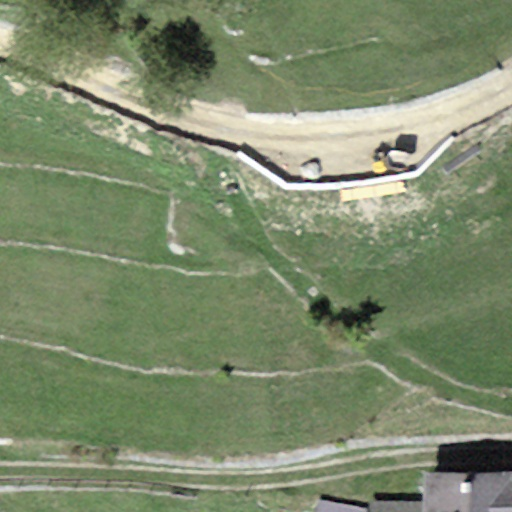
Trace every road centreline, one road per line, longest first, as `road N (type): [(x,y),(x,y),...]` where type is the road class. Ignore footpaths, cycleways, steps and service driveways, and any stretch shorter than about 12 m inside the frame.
road 1 (unclassified): [(511,86),(421,125),(315,136),(228,127),(0,41)]
road 2 (track): [(511,444),(252,466),(0,469)]
